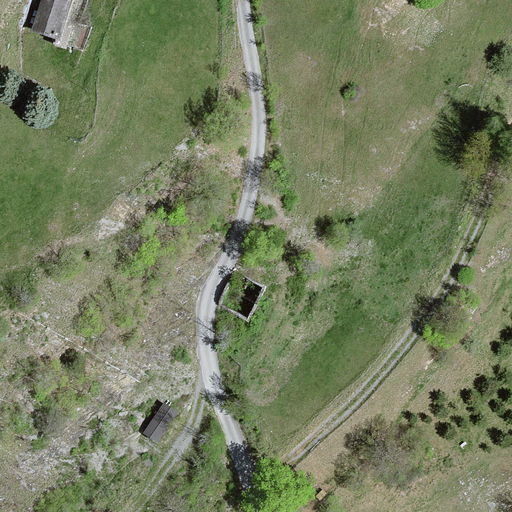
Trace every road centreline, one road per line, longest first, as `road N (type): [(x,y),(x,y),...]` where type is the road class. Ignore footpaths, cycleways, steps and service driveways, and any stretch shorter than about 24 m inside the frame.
road 1 (unclassified): [(264,511),(214,386),(206,332),(211,292),(246,207),(256,155),(257,98),(242,0)]
road 2 (track): [(511,122),(441,287),(358,395),(254,489)]
